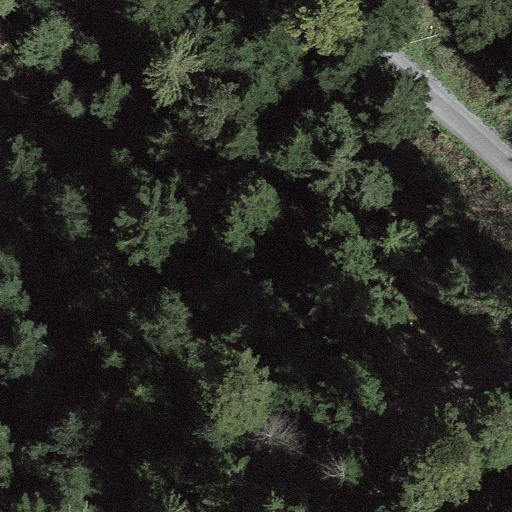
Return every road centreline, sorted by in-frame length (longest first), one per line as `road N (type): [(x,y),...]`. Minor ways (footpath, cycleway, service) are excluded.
road 1 (track): [(511,355),(444,382),(262,511)]
road 2 (track): [(511,176),(462,120),(300,0)]
